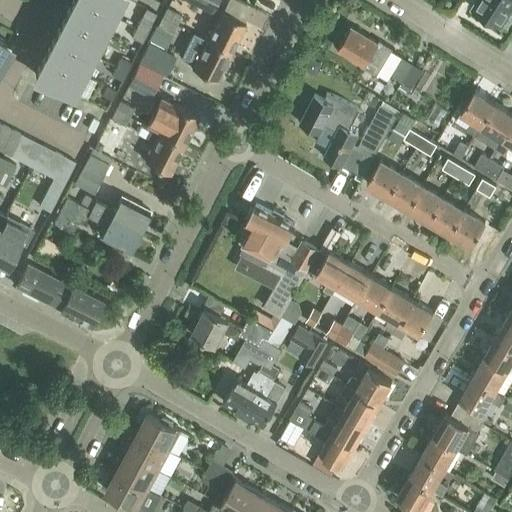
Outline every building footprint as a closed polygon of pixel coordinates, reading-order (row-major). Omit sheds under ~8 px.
[(116,18),(82,0),(73,0),(65,15),(106,37),(116,18)] [(82,0),(116,18),(125,0),(82,0)] [(193,0),(211,9),(215,0),(193,0)] [(511,0),(477,0),(473,8),(500,25),(511,6),(511,0)] [(166,7),(161,17),(177,25),(182,14),(166,7)] [(221,11),(206,39),(230,51),(245,23),(221,11)] [(65,15),(55,35),(96,56),(106,37),(65,15)] [(173,33),(177,25),(161,17),(157,25),(173,33)] [(141,19),(136,28),(147,33),(151,24),(141,19)] [(352,25),(339,47),(365,63),(363,66),(376,74),(377,73),(386,79),(390,73),(401,54),(392,49),(393,48),(379,40),(378,41),(352,25)] [(136,28),(131,36),(142,42),(147,33),(136,28)] [(181,59),(193,65),(192,67),(216,80),(230,51),(206,39),(194,33),(181,59)] [(55,35),(45,54),(86,75),(96,56),(55,35)] [(0,37),(0,60),(9,43),(0,37)] [(149,43),(140,61),(165,74),(174,56),(149,43)] [(45,54),(35,74),(76,95),(86,75),(45,54)] [(401,54),(390,73),(401,79),(412,61),(401,54)] [(121,57),(116,66),(127,71),(132,63),(121,57)] [(139,62),(131,79),(152,90),(161,73),(139,62)] [(112,75),(122,80),(127,71),(116,66),(112,75)] [(195,92),(172,80),(165,93),(188,105),(195,92)] [(106,85),(102,94),(112,100),(117,91),(106,85)] [(461,110),(462,111),(456,121),(475,134),(496,101),(475,88),(461,110)] [(324,99),(315,94),(300,123),(319,133),(324,123),(337,130),(323,156),(341,166),(358,133),(348,128),(358,109),(350,103),(340,98),(327,93),(324,99)] [(119,100),(115,109),(130,116),(134,108),(119,100)] [(511,111),(496,101),(475,134),(496,147),(511,121),(511,111)] [(174,103),(160,131),(185,144),(199,115),(174,103)] [(378,105),(357,145),(360,149),(370,155),(394,115),(378,105)] [(125,125),(130,116),(115,109),(110,118),(125,125)] [(511,121),(496,147),(505,153),(511,142),(511,121)] [(1,122),(0,124),(0,149),(1,150),(12,128),(1,122)] [(12,128),(1,150),(11,155),(22,133),(12,128)] [(404,139),(417,146),(423,136),(410,128),(404,139)] [(170,172),(185,144),(160,131),(146,160),(170,172)] [(22,133),(11,155),(22,161),(33,139),(22,133)] [(423,136),(417,146),(431,155),(435,148),(437,144),(423,136)] [(33,139),(22,161),(32,166),(43,144),(33,139)] [(453,153),(461,158),(468,147),(469,145),(461,140),(453,153)] [(43,144),(32,166),(42,171),(54,149),(43,144)] [(461,158),(474,166),(481,170),(489,157),(482,153),(480,155),(468,147),(461,158)] [(92,148),(79,173),(73,184),(93,194),(99,183),(112,158),(92,148)] [(54,149),(42,171),(54,177),(65,155),(54,149)] [(65,155),(54,177),(64,182),(75,161),(65,155)] [(442,168),(455,176),(461,165),(449,157),(442,168)] [(489,157),(481,170),(496,179),(504,166),(489,157)] [(7,160),(2,170),(11,174),(15,164),(7,160)] [(367,182),(389,195),(402,172),(381,160),(367,182)] [(461,165),(455,176),(469,184),(476,173),(461,165)] [(363,176),(357,172),(354,178),(360,182),(363,176)] [(402,172),(389,195),(409,207),(422,184),(402,172)] [(39,205),(50,210),(64,182),(54,177),(39,205)] [(490,196),(496,186),(482,177),(476,188),(490,196)] [(422,184),(409,207),(430,219),(443,196),(422,184)] [(124,221),(139,229),(150,209),(122,195),(115,209),(96,199),(85,193),(79,202),(91,208),(90,211),(93,213),(95,209),(117,221),(124,221)] [(71,232),(78,219),(88,215),(107,225),(101,235),(129,249),(139,229),(124,221),(117,221),(95,209),(93,213),(90,211),(91,208),(79,202),(67,196),(53,223),(71,232)] [(443,196),(430,219),(450,231),(463,208),(443,196)] [(243,236),(241,240),(246,243),(242,252),(264,263),(264,262),(284,272),(265,305),(281,315),(305,271),(295,265),(308,243),(302,239),(299,245),(298,247),(286,242),(295,223),(256,204),(247,223),(249,224),(248,227),(243,236)] [(463,208),(450,231),(471,243),(485,221),(463,208)] [(0,227),(0,263),(7,267),(22,239),(0,227)] [(308,243),(295,265),(305,271),(307,267),(318,249),(308,243)] [(307,267),(316,272),(329,280),(325,286),(334,291),(337,285),(351,261),(329,249),(327,253),(318,249),(307,267)] [(351,261),(337,285),(357,297),(371,273),(351,261)] [(103,302),(27,262),(15,284),(62,307),(60,309),(92,326),(103,302)] [(371,273),(357,297),(378,309),(392,285),(371,273)] [(392,285),(378,309),(390,316),(384,327),(392,332),(412,297),(392,285)] [(412,297),(392,332),(402,338),(409,327),(419,333),(433,309),(412,297)] [(221,331),(237,339),(239,335),(242,328),(226,320),(227,319),(204,307),(191,334),(214,345),(221,331)] [(313,307),(305,321),(313,326),(322,312),(313,307)] [(236,377),(222,401),(242,412),(272,364),(281,348),(278,347),(292,322),(281,315),(267,339),(266,339),(261,336),(257,345),(245,338),(233,359),(245,366),(250,357),(262,363),(257,372),(254,370),(246,383),(236,377)] [(511,316),(508,315),(496,335),(511,344),(511,316)] [(242,328),(239,335),(245,338),(257,345),(261,336),(266,339),(271,329),(248,317),(242,328)] [(326,333),(334,337),(342,323),(334,319),(326,333)] [(334,337),(335,338),(346,344),(354,331),(344,324),(342,323),(334,337)] [(300,360),(314,368),(328,345),(298,327),(291,338),(307,348),(300,360)] [(511,344),(496,335),(484,355),(507,368),(511,359),(511,344)] [(372,342),(364,354),(375,361),(382,348),(372,342)] [(375,361),(396,374),(404,361),(382,348),(375,361)] [(484,355),(472,376),(494,389),(507,368),(484,355)] [(319,367),(333,375),(337,367),(323,360),(319,367)] [(272,364),(242,412),(263,424),(277,400),(285,385),(277,380),(273,378),(279,368),(272,364)] [(328,382),(333,375),(319,367),(314,375),(328,382)] [(347,383),(379,402),(391,381),(368,367),(361,380),(352,375),(347,383)] [(461,398),(456,406),(482,422),(487,413),(482,410),(489,399),(500,406),(505,397),(494,390),(494,389),(472,376),(460,397),(461,398)] [(351,397),(344,409),(367,422),(379,402),(347,383),(342,392),(351,397)] [(299,400),(295,408),(309,416),(313,408),(299,400)] [(447,412),(434,433),(467,452),(479,432),(477,431),(482,422),(456,406),(451,415),(447,412)] [(304,427),(326,440),(320,450),(343,464),(355,443),(324,425),(309,416),(295,408),(289,418),(304,427)] [(324,425),(355,443),(367,422),(344,409),(336,422),(328,417),(324,425)] [(148,412),(137,432),(170,450),(180,430),(172,425),(173,422),(163,416),(161,419),(148,412)] [(289,418),(278,436),(294,445),(304,427),(289,418)] [(124,449),(159,469),(170,450),(137,432),(134,438),(131,436),(124,449)] [(434,433),(422,455),(445,468),(457,448),(466,454),(467,452),(434,433)] [(120,464),(116,470),(149,488),(159,469),(124,449),(117,462),(120,464)] [(511,458),(504,454),(495,469),(496,469),(508,476),(511,470),(511,458)] [(422,455),(410,474),(443,494),(448,486),(438,480),(445,468),(422,455)] [(201,479),(211,485),(223,464),(213,458),(201,479)] [(223,464),(211,485),(222,491),(234,470),(223,464)] [(491,479),(503,486),(508,476),(496,469),(491,479)] [(139,507),(149,488),(116,470),(106,490),(119,497),(117,500),(128,506),(130,503),(139,507)] [(421,508),(432,489),(443,495),(443,494),(410,474),(398,495),(421,508)] [(237,477),(220,506),(218,504),(213,511),(241,511),(256,488),(246,482),(245,482),(237,477)] [(256,488),(241,511),(264,511),(273,499),(265,494),(265,493),(256,488)] [(475,504),(471,511),(472,511),(487,511),(488,511),(495,498),(485,492),(477,505),(475,504)] [(181,511),(195,511),(200,504),(189,498),(181,511)] [(273,499),(264,511),(288,511),(291,508),(281,502),(281,503),(273,499)]
